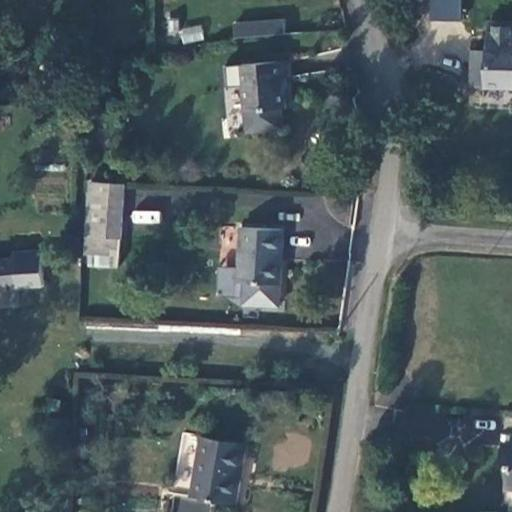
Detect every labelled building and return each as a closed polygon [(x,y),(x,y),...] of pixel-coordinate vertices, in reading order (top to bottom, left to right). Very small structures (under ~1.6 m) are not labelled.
[(460,22),(460,0),(428,0),(428,21),(460,22)] [(252,21),(256,41),(286,36),(282,16),(252,21)] [(239,44),(256,41),(252,21),(235,24),(239,44)] [(179,28),(181,43),(203,39),(201,24),(179,28)] [(476,89),(511,90),(511,28),(492,28),(490,53),(475,54),(476,89)] [(292,66),(244,71),(251,135),(285,132),(284,112),(287,111),(285,83),(294,83),(292,66)] [(124,192),(87,191),(84,225),(83,242),(83,255),(123,255),(124,192)] [(160,223),(160,211),(132,210),(131,222),(160,223)] [(283,235),(243,234),(242,270),(241,292),(246,292),(280,294),(283,235)] [(0,292),(32,291),(30,261),(0,262),(0,292)] [(241,292),(242,270),(221,269),(220,304),(245,305),(246,292),(241,292)] [(248,449),(183,439),(174,497),(237,508),(248,449)] [(511,450),(494,449),(493,465),(501,466),(500,490),(511,490),(511,450)]
